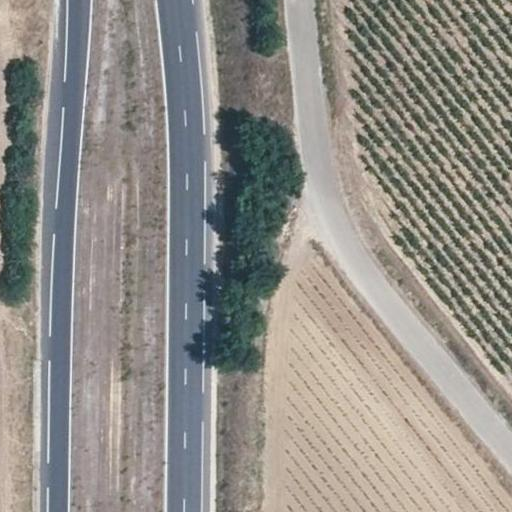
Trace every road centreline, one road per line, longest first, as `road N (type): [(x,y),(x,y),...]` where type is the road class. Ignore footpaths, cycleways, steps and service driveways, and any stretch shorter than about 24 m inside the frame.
road 1 (unclassified): [(298,0),(306,76),(353,260),(511,460)]
road 2 (primary): [(182,511),(182,125),(172,0)]
road 3 (primary): [(75,0),(57,511)]
